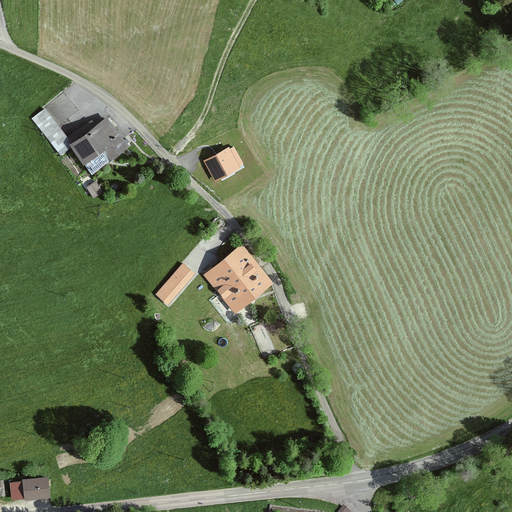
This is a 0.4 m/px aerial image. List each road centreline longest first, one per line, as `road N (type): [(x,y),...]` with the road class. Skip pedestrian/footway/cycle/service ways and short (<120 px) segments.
road 1 (unclassified): [(0,43),(130,109),(262,242),(356,481)]
road 2 (tertiary): [(356,481),(86,511)]
road 3 (track): [(251,0),(173,153)]
road 4 (tertiary): [(511,424),(450,456),(356,481)]
